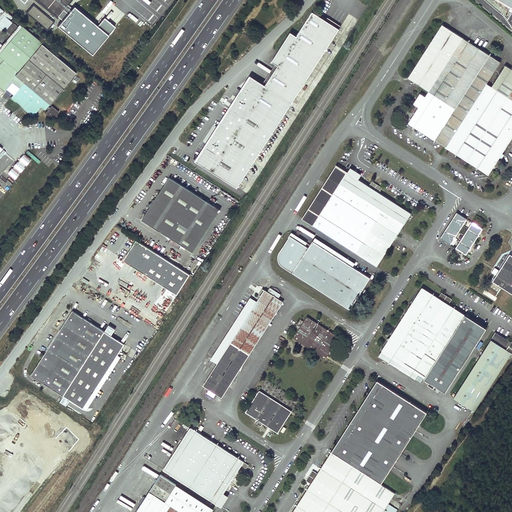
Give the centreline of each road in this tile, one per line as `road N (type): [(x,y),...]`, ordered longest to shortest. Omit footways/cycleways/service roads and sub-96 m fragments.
road 1 (unclassified): [(0,373),(199,101),(306,0)]
road 2 (residential): [(352,122),(97,511)]
road 3 (motorway): [(0,320),(230,0)]
road 4 (residential): [(253,511),(459,190)]
road 5 (motorway): [(209,0),(0,290)]
road 6 (unknown): [(189,255),(133,216),(168,172),(222,205),(202,250)]
road 7 (residential): [(352,122),(432,0)]
road 8 (unclassified): [(352,122),(459,190)]
